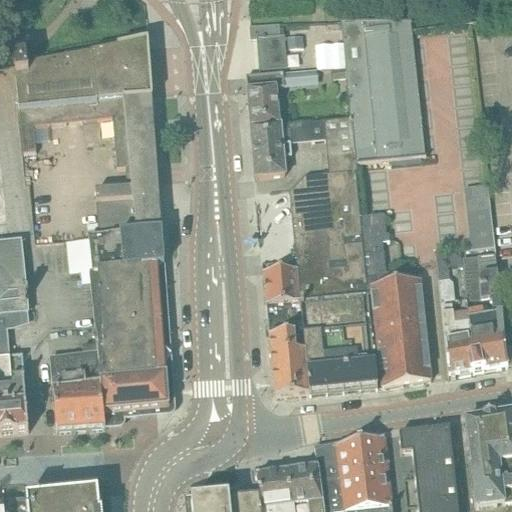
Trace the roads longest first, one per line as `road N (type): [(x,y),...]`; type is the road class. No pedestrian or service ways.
road 1 (secondary): [(206,445),(229,390),(206,61)]
road 2 (unknown): [(441,406),(418,203),(437,145),(439,27)]
road 3 (residential): [(206,445),(511,394)]
road 4 (residential): [(0,471),(101,464),(162,472)]
